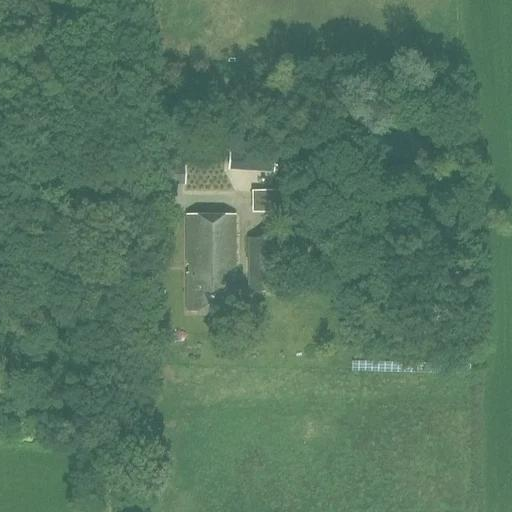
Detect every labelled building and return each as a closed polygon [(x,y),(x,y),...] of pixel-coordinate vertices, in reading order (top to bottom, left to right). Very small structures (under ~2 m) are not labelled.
[(228,167),(273,170),(274,146),(230,144),(228,167)] [(139,152),(141,189),(189,187),(188,150),(139,152)] [(164,217),(154,217),(154,238),(164,238),(164,217)] [(235,217),(187,217),(186,313),(235,313),(235,217)] [(248,239),(249,293),(278,293),(278,239),(248,239)] [(45,362),(69,363),(71,283),(33,283),(31,389),(44,389),(45,362)]
